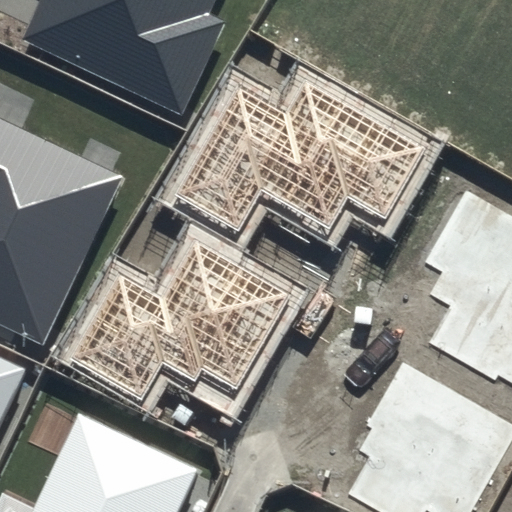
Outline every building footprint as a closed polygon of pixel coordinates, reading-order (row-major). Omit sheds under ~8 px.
[(42,0),(24,39),(181,112),(223,21),(208,14),(214,0),(42,0)] [(428,147),(305,78),(287,111),(236,83),(172,196),(236,232),(261,188),(331,227),(348,197),(387,219),(428,147)] [(124,176),(0,117),(0,326),(43,347),(124,176)] [(511,215),(466,189),(423,263),(442,274),(430,293),(451,305),(429,343),(496,382),(499,376),(511,384),(511,215)] [(290,294),(195,241),(163,297),(119,272),(68,361),(142,402),(163,365),(194,383),(202,369),(236,389),(290,294)] [(0,425),(27,369),(0,356),(0,425)] [(469,511),(511,439),(511,423),(401,359),(363,425),(370,429),(357,451),(368,457),(348,492),(382,511),(421,511),(425,507),(433,511),(469,511)] [(177,511),(199,468),(78,411),(29,511),(177,511)]
